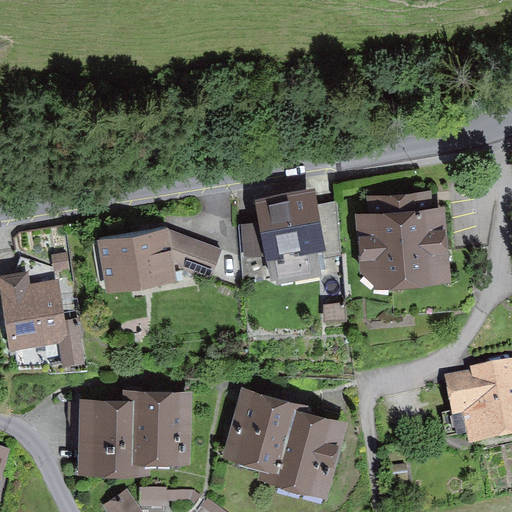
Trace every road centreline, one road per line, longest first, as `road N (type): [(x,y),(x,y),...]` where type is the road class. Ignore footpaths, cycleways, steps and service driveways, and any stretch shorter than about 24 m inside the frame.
road 1 (tertiary): [(0,217),(496,134)]
road 2 (residential): [(496,134),(491,298),(453,348),(374,378),(366,396),(381,511)]
road 3 (residential): [(0,417),(32,429),(71,511)]
